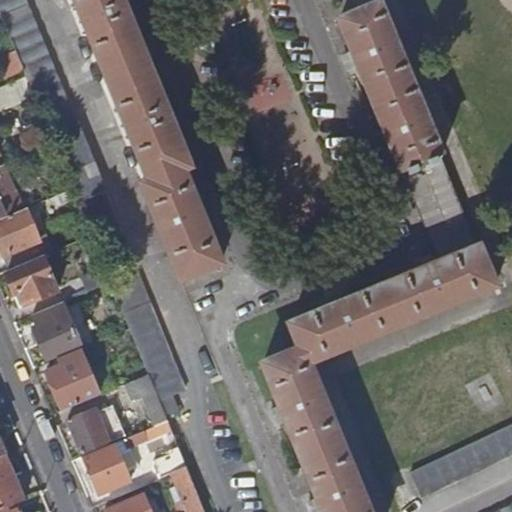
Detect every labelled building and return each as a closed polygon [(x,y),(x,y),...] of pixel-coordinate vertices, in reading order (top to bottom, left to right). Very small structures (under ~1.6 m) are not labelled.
[(24,0),(0,0),(0,12),(3,19),(16,52),(23,71),(28,81),(35,97),(53,144),(73,189),(92,236),(105,267),(111,282),(130,328),(149,374),(169,419),(181,415),(174,396),(186,391),(142,284),(104,193),(105,192),(33,19),(24,0)] [(73,0),(148,182),(141,185),(181,281),(221,265),(183,172),(189,169),(170,122),(165,109),(127,17),(122,4),(120,0),(73,0)] [(122,4),(127,17),(136,13),(131,0),(122,4)] [(369,511),(309,365),(494,288),(478,249),(477,250),(439,160),(442,159),(378,5),(376,6),(373,0),(357,0),(362,12),(338,22),(402,175),(403,175),(408,186),(441,264),(437,266),(424,271),(345,304),(331,309),(289,327),(299,351),(263,366),(280,408),(285,422),(318,501),(322,511),(369,511)] [(2,57),(0,57),(0,65),(6,79),(23,71),(16,52),(2,57)] [(0,93),(0,112),(35,97),(28,81),(0,93)] [(165,109),(170,122),(179,118),(174,105),(165,109)] [(0,219),(4,218),(0,208),(0,197),(13,193),(3,165),(0,166),(0,219)] [(0,197),(0,208),(4,218),(21,211),(13,193),(0,197)] [(4,218),(0,219),(0,252),(2,257),(39,241),(26,210),(21,211),(4,218)] [(39,241),(2,257),(8,271),(52,253),(46,239),(39,241)] [(420,263),(424,271),(437,266),(433,257),(420,263)] [(42,260),(4,276),(13,297),(17,295),(22,307),(56,293),(42,260)] [(80,277),(87,292),(111,282),(105,267),(80,277)] [(18,309),(22,307),(17,295),(13,297),(18,309)] [(328,300),(331,309),(345,304),(341,295),(328,300)] [(61,303),(42,311),(46,323),(42,325),(33,329),(46,360),(79,347),(61,303)] [(40,319),(42,325),(46,323),(42,311),(32,315),(34,321),(40,319)] [(98,396),(79,349),(57,359),(60,366),(46,371),(62,411),(98,396)] [(149,374),(126,384),(132,400),(143,396),(155,426),(168,421),(149,374)] [(97,413),(109,443),(124,437),(111,407),(97,413)] [(285,422),(280,408),(270,412),(276,425),(285,422)] [(67,421),(81,455),(109,443),(97,413),(95,410),(67,421)] [(116,447),(83,460),(97,495),(130,481),(126,472),(138,467),(130,448),(172,430),(168,421),(155,426),(114,444),(116,447)] [(511,425),(412,473),(423,498),(511,456),(511,425)] [(116,447),(114,444),(82,457),(83,460),(116,447)] [(187,467),(179,446),(175,448),(176,451),(171,453),(170,450),(159,455),(160,458),(153,461),(160,478),(171,474),(187,467)] [(23,501),(3,455),(0,456),(0,511),(14,505),(23,501)] [(205,511),(187,467),(171,474),(186,511),(149,511),(143,496),(105,511),(205,511)] [(322,511),(318,501),(308,505),(310,511),(322,511)]
